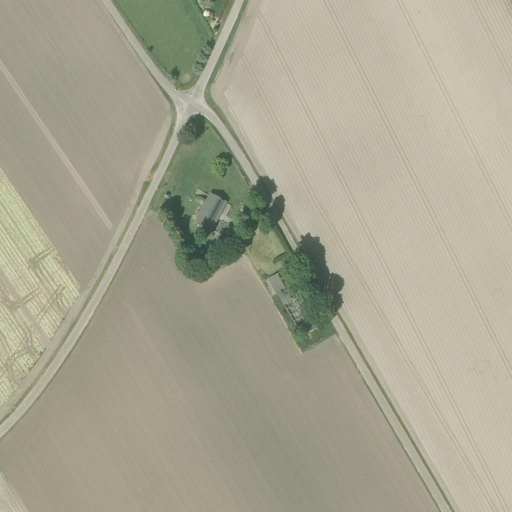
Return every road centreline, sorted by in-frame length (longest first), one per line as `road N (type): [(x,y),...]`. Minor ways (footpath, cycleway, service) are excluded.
road 1 (unclassified): [(445,511),(234,147),(191,103)]
road 2 (unclassified): [(0,436),(28,408),(106,284),(191,103)]
road 3 (unclassified): [(191,103),(160,79),(105,0)]
